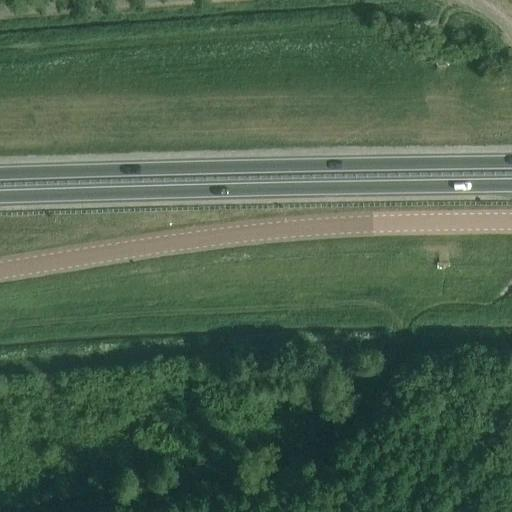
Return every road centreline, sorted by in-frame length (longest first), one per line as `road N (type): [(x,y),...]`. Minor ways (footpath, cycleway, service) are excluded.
road 1 (tertiary): [(0,270),(371,223),(511,222)]
road 2 (trunk): [(0,197),(511,186)]
road 3 (trunk): [(511,166),(0,175)]
road 4 (track): [(416,362),(298,455),(12,511)]
road 5 (track): [(416,362),(0,364)]
